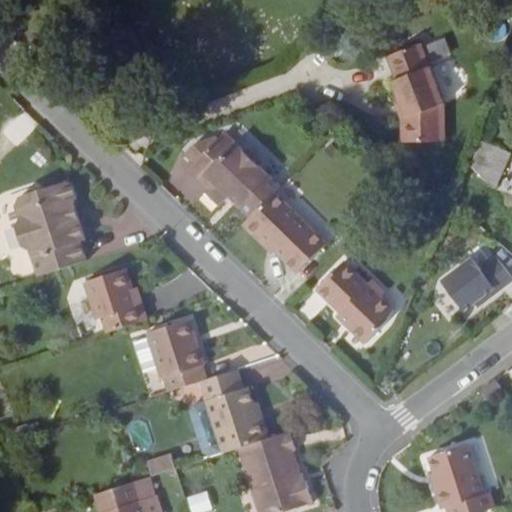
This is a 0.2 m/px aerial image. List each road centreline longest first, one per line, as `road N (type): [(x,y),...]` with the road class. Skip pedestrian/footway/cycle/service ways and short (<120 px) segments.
road 1 (residential): [(0,64),(374,438)]
road 2 (residential): [(374,438),(511,338)]
